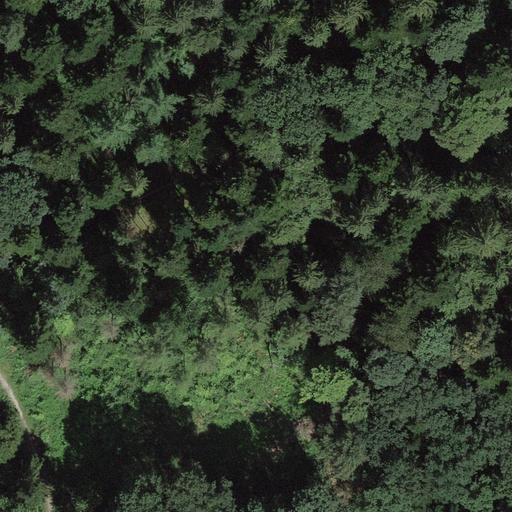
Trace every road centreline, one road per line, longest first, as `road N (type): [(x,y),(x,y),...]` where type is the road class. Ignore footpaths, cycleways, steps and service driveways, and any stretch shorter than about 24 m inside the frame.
road 1 (track): [(447,0),(448,75),(484,201),(511,252)]
road 2 (track): [(0,363),(23,390),(54,511)]
